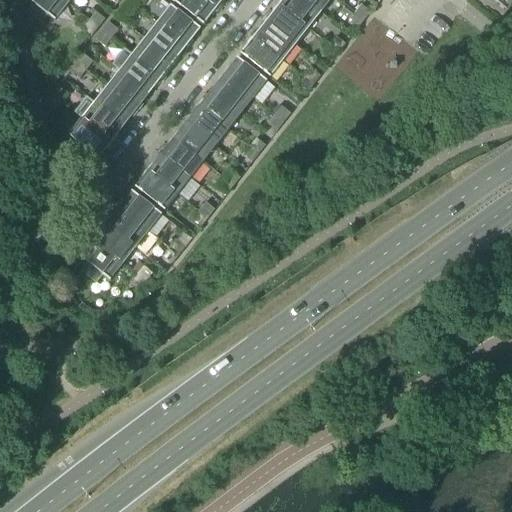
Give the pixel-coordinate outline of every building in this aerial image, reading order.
[(68,5),(60,0),(26,0),(32,5),(26,13),(41,24),(47,16),(55,22),(68,5)] [(137,7),(127,0),(120,9),(130,16),(137,7)] [(216,10),(203,0),(169,0),(173,3),(203,27),(211,17),(216,10)] [(203,0),(216,10),(222,3),(224,0),(203,0)] [(302,0),(283,0),(278,7),(308,30),(321,14),(302,0)] [(302,0),(321,14),(331,0),(302,0)] [(511,0),(492,0),(508,12),(511,6),(511,0)] [(361,6),(354,15),(364,22),(370,13),(361,6)] [(170,7),(157,24),(187,47),(200,30),(170,7)] [(278,7),(266,23),(295,46),(308,30),(278,7)] [(95,13),(89,22),(98,29),(105,20),(95,13)] [(364,22),(354,15),(347,23),(357,31),(364,22)] [(98,29),(89,22),(82,30),(91,38),(98,29)] [(109,23),(102,32),(111,40),(118,31),(109,23)] [(266,23),(253,39),(283,62),(295,46),(266,23)] [(157,24),(145,40),(174,63),(187,47),(157,24)] [(111,40),(102,32),(95,41),(104,48),(111,40)] [(336,38),(329,47),(338,54),(345,45),(336,38)] [(283,62),(253,39),(240,56),(270,79),(283,62)] [(145,40),(132,56),(162,79),(174,63),(145,40)] [(338,54),(329,47),(322,55),(332,63),(338,54)] [(124,50),(112,66),(119,72),(149,95),(156,86),(162,79),(132,56),(124,50)] [(83,56),(76,64),(86,72),(93,63),(83,56)] [(237,59),(224,76),(253,100),(261,106),(275,89),(237,59)] [(76,64),(70,73),(79,80),(86,72),(76,64)] [(311,70),(304,79),(313,86),(320,78),(311,70)] [(119,72),(107,88),(136,111),(149,95),(119,72)] [(224,76),(211,92),(241,116),(253,100),(224,76)] [(313,86),(304,79),(297,87),(306,95),(313,86)] [(58,88),(51,96),(61,104),(68,95),(58,88)] [(107,88),(94,104),(124,127),(136,111),(107,88)] [(211,92),(198,108),(228,132),(241,116),(211,92)] [(61,104),(51,96),(44,105),(54,112),(61,104)] [(86,98),(74,114),(81,120),(111,143),(116,137),(124,127),(94,104),(86,98)] [(281,107),(274,116),(284,123),(291,115),(281,107)] [(198,108),(186,124),(216,148),(228,132),(198,108)] [(284,123),(274,116),(267,125),(277,132),(284,123)] [(111,143),(81,120),(68,137),(76,143),(69,151),(84,162),(90,154),(98,160),(111,143)] [(186,124),(173,140),(203,164),(216,148),(186,124)] [(256,139),(249,148),(258,156),(265,147),(256,139)] [(173,140),(160,156),(190,180),(203,164),(173,140)] [(258,156),(249,148),(242,157),(252,164),(258,156)] [(160,156),(148,172),(178,196),(178,195),(187,203),(199,188),(190,180),(160,156)] [(231,171),(224,180),(233,188),(240,179),(231,171)] [(178,196),(148,172),(135,189),(164,213),(178,196)] [(233,188),(224,180),(217,189),(226,196),(233,188)] [(132,193),(118,210),(148,233),(162,216),(132,193)] [(205,203),(198,212),(208,219),(215,211),(205,203)] [(118,210),(106,226),(136,249),(148,233),(118,210)] [(208,219),(198,212),(192,221),(201,228),(208,219)] [(106,226),(93,242),(123,265),(136,249),(106,226)] [(176,241),(169,249),(178,257),(185,248),(176,241)] [(123,265),(93,242),(80,258),(87,264),(81,273),(96,284),(102,276),(110,282),(123,265)] [(178,257),(169,249),(162,258),(172,265),(178,257)] [(143,267),(136,276),(146,283),(153,274),(143,267)] [(146,283),(136,276),(130,284),(139,292),(146,283)]
